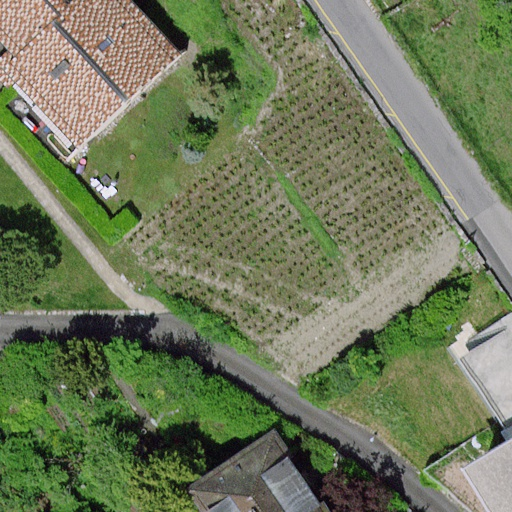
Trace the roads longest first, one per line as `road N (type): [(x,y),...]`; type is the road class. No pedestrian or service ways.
road 1 (residential): [(0,330),(162,335),(194,346),(390,451),(448,511)]
road 2 (tertiary): [(511,261),(335,0)]
